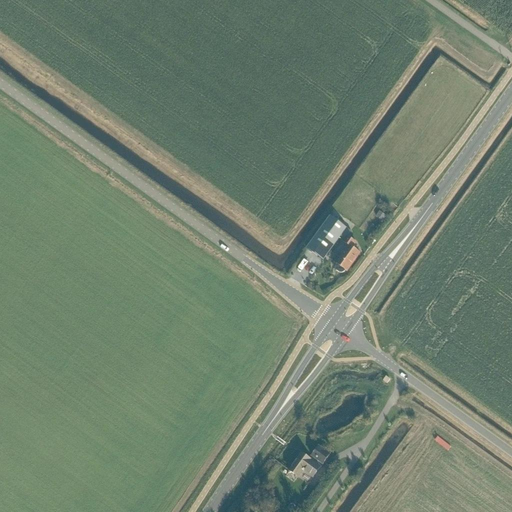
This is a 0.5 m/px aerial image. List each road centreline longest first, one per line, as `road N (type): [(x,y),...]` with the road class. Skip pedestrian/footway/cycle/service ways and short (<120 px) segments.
road 1 (unclassified): [(339,328),(0,82)]
road 2 (tertiary): [(339,328),(511,92)]
road 3 (tertiary): [(209,511),(339,328)]
road 4 (tertiary): [(511,453),(339,328)]
